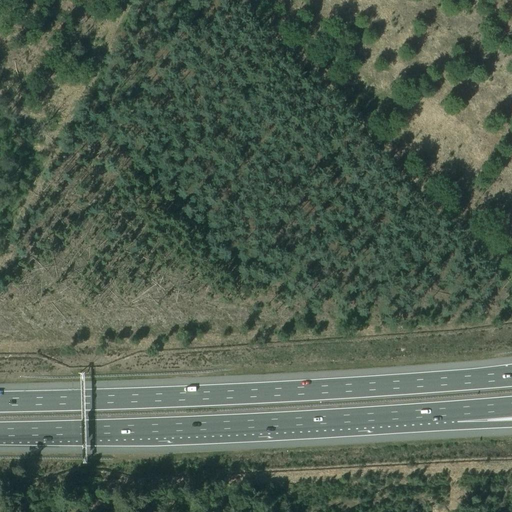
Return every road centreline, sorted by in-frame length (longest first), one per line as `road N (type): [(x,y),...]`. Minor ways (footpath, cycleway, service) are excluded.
road 1 (motorway): [(511,376),(0,402)]
road 2 (motorway): [(0,433),(452,412)]
road 3 (track): [(0,261),(54,148),(0,97)]
